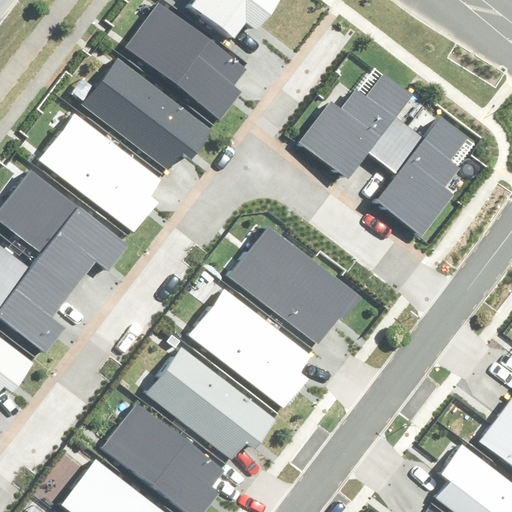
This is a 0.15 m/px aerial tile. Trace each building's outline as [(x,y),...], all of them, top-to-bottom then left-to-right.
[(198,0),(193,7),(233,37),(244,22),(258,32),(281,0),(198,0)] [(161,2),(127,45),(221,119),(242,92),(234,86),(247,69),(161,2)] [(212,129),(118,56),(84,99),(169,167),(183,150),(191,156),(212,129)] [(331,104),(301,143),(349,180),(372,151),(383,159),(408,127),(393,116),(407,97),(379,76),(364,95),(355,88),(338,109),(331,104)] [(76,112),(41,155),(135,229),(156,203),(148,196),(161,179),(76,112)] [(373,198),(422,234),(452,195),(444,189),(461,167),(451,160),(466,141),(437,120),(423,139),(408,127),(383,159),(395,168),(373,198)] [(129,243),(31,170),(0,211),(0,221),(43,254),(38,261),(76,289),(97,260),(109,269),(129,243)] [(231,273),(319,342),(333,324),(340,330),(362,302),(267,227),(231,273)] [(0,246),(0,319),(46,353),(66,326),(54,317),(76,289),(38,261),(31,269),(0,246)] [(298,376),(312,358),(224,289),(188,335),(268,398),(283,409),(306,381),(298,376)] [(0,334),(0,392),(6,385),(15,392),(37,363),(0,334)] [(145,391),(233,459),(247,442),(254,447),(276,419),(181,345),(145,391)] [(511,400),(480,441),(511,465),(511,400)] [(209,490),(223,472),(135,404),(99,450),(179,511),(203,511),(217,496),(209,490)] [(511,511),(511,482),(459,442),(437,471),(452,482),(441,497),(460,511),(511,511)] [(60,504),(71,511),(165,511),(96,458),(60,504)]
